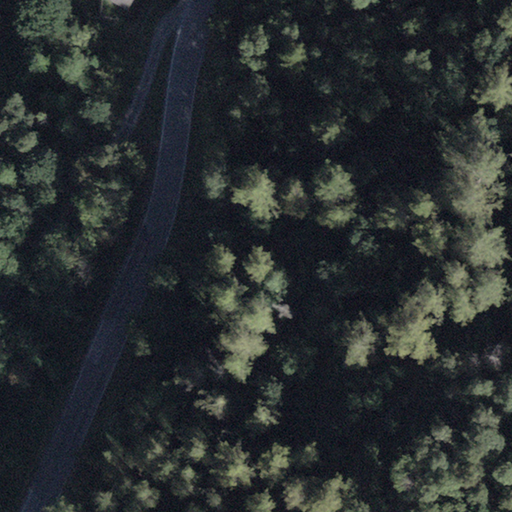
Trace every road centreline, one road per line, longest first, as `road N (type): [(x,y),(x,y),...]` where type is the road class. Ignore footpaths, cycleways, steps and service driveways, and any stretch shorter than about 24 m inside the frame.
road 1 (tertiary): [(37,511),(158,227),(186,54),(203,0)]
road 2 (track): [(0,287),(82,175),(143,52),(176,13),(202,2)]
